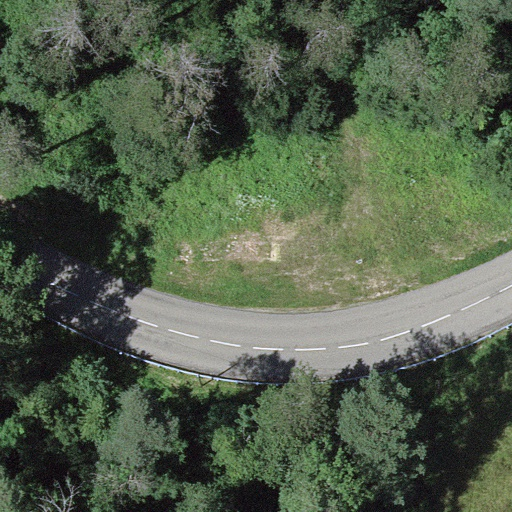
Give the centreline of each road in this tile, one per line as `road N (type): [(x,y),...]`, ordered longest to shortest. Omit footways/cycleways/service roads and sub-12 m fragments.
road 1 (tertiary): [(511,282),(401,329),(252,345),(128,312),(0,250)]
road 2 (track): [(0,402),(148,426),(253,412),(300,387),(337,340)]
